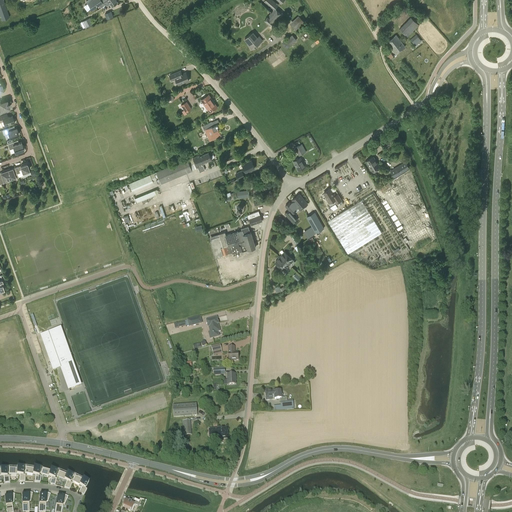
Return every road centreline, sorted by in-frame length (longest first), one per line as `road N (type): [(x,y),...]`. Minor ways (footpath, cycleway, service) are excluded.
road 1 (primary): [(490,408),(501,96)]
road 2 (primary): [(486,96),(473,407)]
road 3 (unclassified): [(290,185),(137,0)]
road 4 (unclassified): [(247,415),(262,252),(273,208),(290,185)]
road 5 (unclassified): [(434,88),(290,185)]
road 6 (track): [(416,107),(352,0)]
road 7 (tertiary): [(396,456),(324,449),(279,468)]
road 8 (tertiary): [(166,468),(220,485),(253,483),(279,468)]
